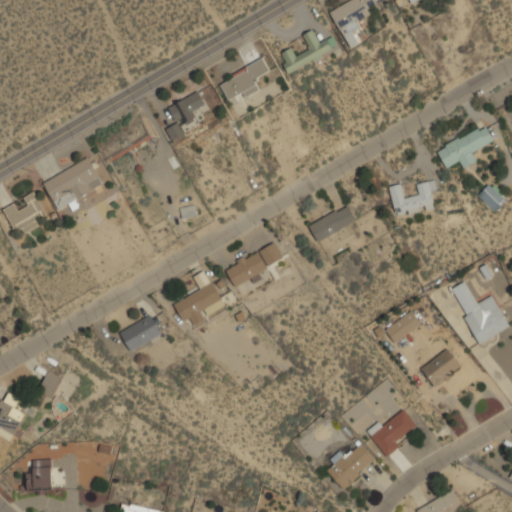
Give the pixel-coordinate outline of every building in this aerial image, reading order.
[(350,0),(331,10),(350,46),(358,42),(353,31),(361,27),(356,18),(387,2),(385,0),(350,0)] [(281,53),(288,69),(338,48),(333,36),(320,41),(315,29),(303,34),(310,49),(296,55),(292,47),(281,53)] [(271,70),(263,57),(219,82),(231,102),(262,84),(258,78),(271,70)] [(169,108),(178,123),(207,104),(198,89),(169,108)] [(166,128),(172,139),(183,133),(177,122),(166,128)] [(477,160),(473,150),(495,139),(487,123),(437,148),(446,167),(458,161),(461,168),(477,160)] [(104,184),(91,157),(43,180),(56,207),(104,184)] [(390,186),(397,216),(438,207),(432,180),(417,183),(420,193),(404,197),(401,183),(390,186)] [(507,197),(491,182),(478,195),(495,210),(507,197)] [(4,208),(18,235),(49,218),(35,191),(24,197),(28,205),(19,210),(15,202),(4,208)] [(310,225),(319,241),(357,219),(347,203),(310,225)] [(196,215),(195,204),(180,207),(182,218),(196,215)] [(235,285),(285,260),(276,241),(225,267),(235,285)] [(225,307),(207,269),(194,275),(201,289),(174,302),(183,322),(192,318),(194,322),(225,307)] [(510,327),(494,294),(478,301),(467,279),(452,287),(479,342),(510,327)] [(385,328),(395,342),(423,322),(413,309),(385,328)] [(120,332),(131,350),(162,333),(152,314),(120,332)] [(464,365),(443,339),(426,352),(432,359),(421,368),(436,386),(464,365)] [(62,379),(49,371),(37,390),(51,398),(62,379)] [(0,435),(13,441),(30,402),(6,392),(0,404),(0,435)] [(385,453),(419,428),(403,407),(369,432),(385,453)] [(341,451),(331,458),(335,464),(329,468),(340,486),(377,462),(364,443),(344,456),(341,451)] [(53,458),(26,459),(27,487),(64,486),(64,467),(54,467),(53,458)] [(416,509),(417,511),(454,511),(463,507),(453,489),(416,509)] [(119,511),(162,511),(163,509),(121,503),(119,511)]
